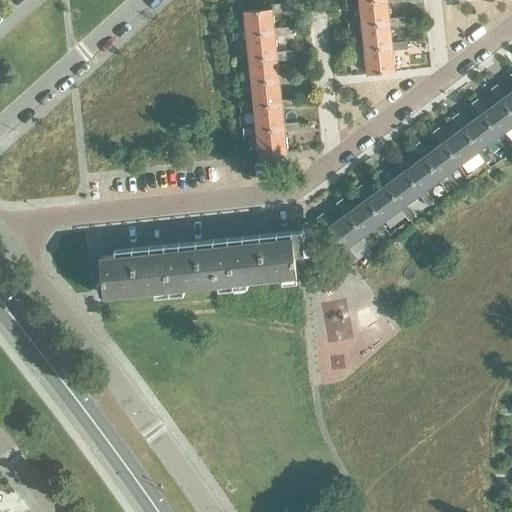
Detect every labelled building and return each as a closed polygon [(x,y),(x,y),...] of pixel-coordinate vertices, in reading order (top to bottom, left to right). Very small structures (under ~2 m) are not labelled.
[(403,0),(368,0),(360,1),(363,25),(392,22),(392,18),(390,3),(404,1),(403,0)] [(246,10),(248,35),(277,32),(277,28),(275,12),(288,11),(287,3),(273,4),(273,8),(246,10)] [(406,25),(406,22),(405,17),(392,18),(392,22),(363,25),(365,50),(395,47),(394,42),(392,26),(406,25)] [(248,35),(251,59),(279,56),(279,52),(277,36),(291,35),(290,27),(277,28),(277,32),(248,35)] [(365,50),(368,74),(397,71),(395,50),(409,49),(408,40),(394,42),(395,47),(365,50)] [(251,59),(253,83),(282,80),(281,76),(280,60),(293,59),(292,51),(279,52),(279,56),(251,59)] [(253,83),(256,107),(284,104),(284,100),(282,84),(295,83),(295,74),(281,76),(282,80),(253,83)] [(511,90),(506,95),(498,84),(492,89),(499,100),(503,97),(511,109),(511,90)] [(472,104),(480,114),(483,112),(501,136),(511,127),(511,109),(503,97),(499,100),(486,109),(478,99),(472,104)] [(284,104),(256,107),(258,131),(287,128),(286,124),(285,108),(298,107),(297,98),(284,100),(284,104)] [(453,118),(461,128),(464,126),(482,150),(501,136),(483,112),(480,114),(467,124),(459,113),(453,118)] [(258,131),(261,155),(289,152),(287,132),(300,131),(300,122),(286,124),(287,128),(258,131)] [(433,132),(441,143),(445,140),(462,164),(482,150),(464,126),(461,128),(448,138),(440,127),(433,132)] [(445,140),(441,143),(429,152),(421,141),(414,146),(422,157),(425,154),(443,178),(462,164),(445,140)] [(394,161),(402,171),(406,169),(424,193),(421,195),(429,206),(435,201),(427,191),(443,178),(425,154),(422,157),(409,166),(401,156),(394,161)] [(382,170),(379,172),(376,175),(383,185),(387,183),(404,207),(421,195),(424,193),(406,169),(402,171),(390,180),(382,170)] [(356,189),(364,200),(367,197),(385,221),(404,207),(387,183),(383,185),(371,195),(363,184),(356,189)] [(337,203),(345,214),(348,212),(366,236),(385,221),(367,197),(364,200),(351,209),(343,199),(337,203)] [(343,251),(352,263),(358,258),(350,247),(366,236),(348,212),(345,214),(332,224),(324,213),(317,218),(326,230),(329,228),(345,250),(343,251)] [(101,256),(105,295),(298,275),(296,254),(306,253),(315,252),(314,243),(305,244),(303,227),(303,228),(303,229),(293,230),(293,229),(292,229),(293,235),(101,256)]
